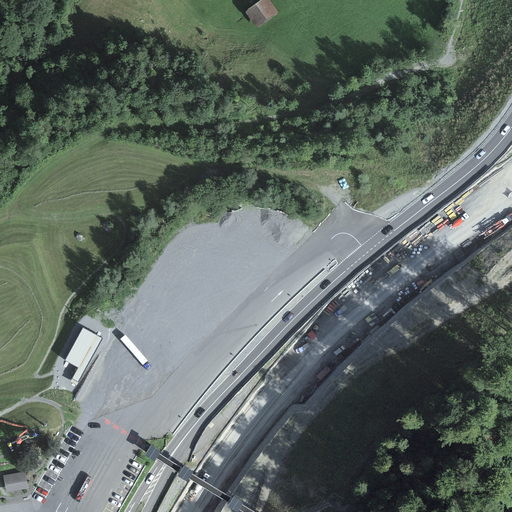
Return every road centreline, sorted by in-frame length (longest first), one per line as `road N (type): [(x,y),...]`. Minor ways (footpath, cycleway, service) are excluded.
road 1 (trunk): [(196,511),(253,425),(326,342),(511,183)]
road 2 (primary): [(511,127),(466,179),(339,277),(240,376)]
road 3 (track): [(511,281),(330,390),(261,473),(241,511)]
road 4 (primary): [(240,376),(304,324),(511,193)]
road 5 (primary): [(138,511),(179,444),(240,376)]
